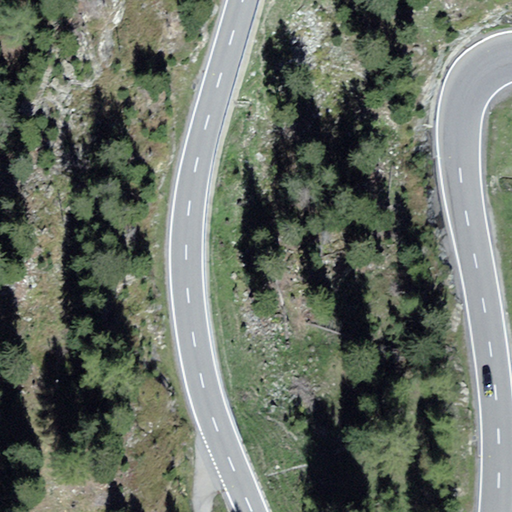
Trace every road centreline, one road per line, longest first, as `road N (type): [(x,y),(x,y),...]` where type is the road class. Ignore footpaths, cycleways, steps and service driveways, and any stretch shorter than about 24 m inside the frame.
road 1 (primary): [(253,511),(201,372),(186,250),(193,181),(244,0)]
road 2 (primary): [(511,56),(474,72),(456,125),(497,392),(498,511)]
